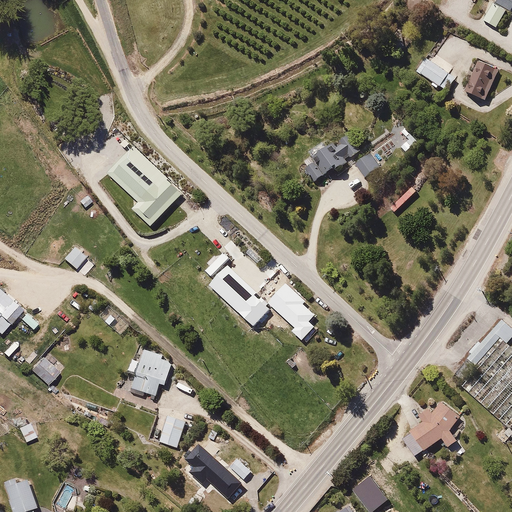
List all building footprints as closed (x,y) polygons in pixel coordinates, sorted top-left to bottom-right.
[(511,6),(511,0),(497,0),(496,3),(510,10),(511,6)] [(505,13),(493,6),(483,23),(496,30),(505,13)] [(455,79),(430,62),(421,75),(445,92),(455,79)] [(498,71),(478,62),(464,93),(483,102),(498,71)] [(405,126),(400,130),(409,141),(401,148),(406,153),(419,142),(405,126)] [(316,164),(306,171),(315,184),(332,172),(333,174),(347,164),(345,161),(357,152),(346,138),(338,143),(340,147),(337,150),(334,146),(314,161),(316,164)] [(369,156),(355,166),(365,180),(378,170),(369,156)] [(39,217),(33,223),(48,240),(54,234),(39,217)] [(85,236),(79,242),(91,253),(97,247),(85,236)] [(75,246),(64,259),(78,270),(89,257),(75,246)] [(231,260),(226,253),(217,259),(222,267),(231,260)] [(278,287),(273,281),(261,293),(266,298),(278,287)] [(0,333),(2,335),(25,310),(0,286),(0,333)] [(315,316),(285,288),(270,304),(299,330),(295,335),(303,342),(316,328),(309,322),(315,316)] [(269,308),(254,295),(242,308),(256,322),(269,308)] [(111,326),(117,318),(112,314),(105,322),(111,326)] [(511,327),(496,315),(460,357),(469,364),(493,337),(499,342),(511,327)] [(44,333),(54,322),(48,318),(39,329),(44,333)] [(141,361),(133,358),(128,373),(137,375),(133,388),(159,395),(162,385),(168,386),(177,355),(146,346),(141,361)] [(66,367),(48,350),(32,369),(50,385),(66,367)] [(37,359),(28,352),(22,360),(32,367),(37,359)] [(453,418),(437,400),(425,411),(422,408),(412,417),(416,421),(403,432),(419,449),(434,436),(443,446),(450,440),(441,429),(453,418)] [(177,444),(185,417),(167,411),(158,438),(177,444)] [(26,412),(14,418),(26,443),(39,437),(26,412)] [(229,464),(218,454),(216,457),(201,444),(186,461),(195,468),(190,473),(204,486),(209,481),(230,500),(245,484),(227,467),(229,464)] [(254,471),(239,457),(230,467),(245,481),(254,471)] [(85,473),(73,471),(70,485),(82,487),(85,473)] [(21,511),(32,508),(20,479),(0,486),(0,491),(8,511),(21,511)] [(194,511),(241,511),(244,509),(236,502),(231,507),(218,496),(213,501),(208,496),(194,511)]
